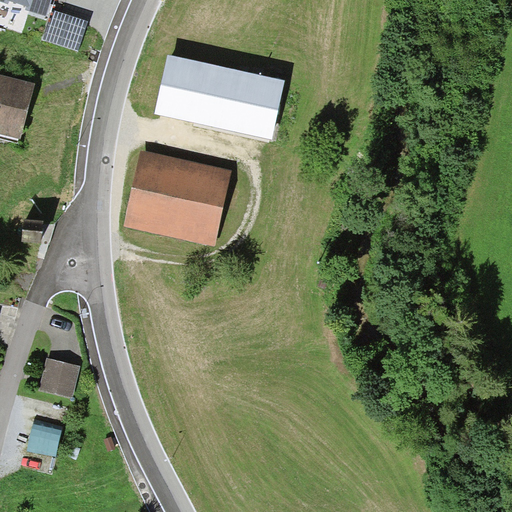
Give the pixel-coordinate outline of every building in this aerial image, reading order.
[(0,0),(0,3),(47,19),(53,0),(0,0)] [(82,0),(78,13),(98,19),(103,0),(82,0)] [(286,84),(168,58),(155,117),(273,143),(286,84)] [(11,79),(0,75),(0,134),(21,140),(36,85),(11,79)] [(232,173),(141,153),(124,227),(215,248),(232,173)] [(23,222),(22,245),(42,246),(43,223),(23,222)] [(80,367),(47,360),(41,392),(74,399),(80,367)] [(64,460),(68,426),(39,422),(34,456),(64,460)]
